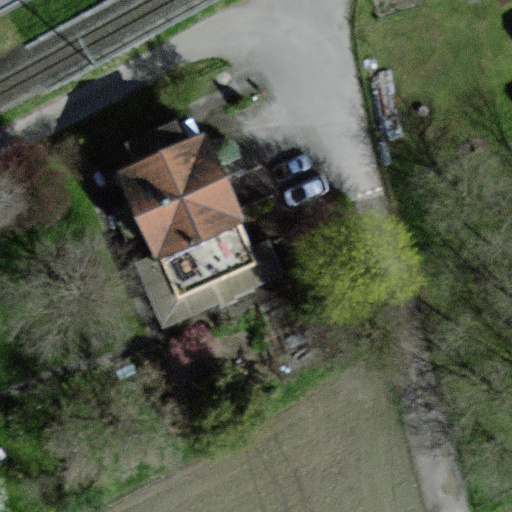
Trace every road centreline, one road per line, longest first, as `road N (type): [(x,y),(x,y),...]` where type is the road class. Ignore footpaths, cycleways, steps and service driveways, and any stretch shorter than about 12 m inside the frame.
road 1 (unclassified): [(310,0),(451,511)]
road 2 (track): [(273,0),(0,148)]
